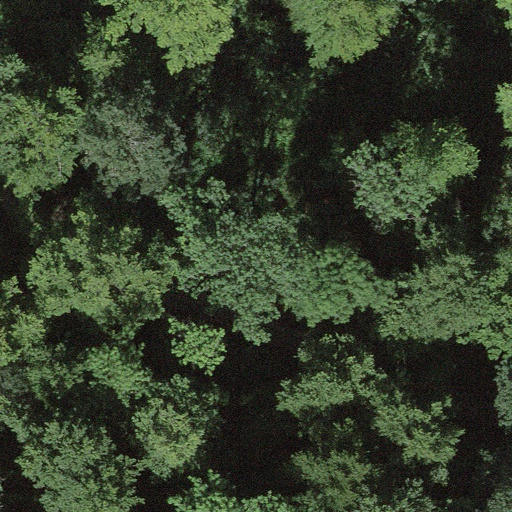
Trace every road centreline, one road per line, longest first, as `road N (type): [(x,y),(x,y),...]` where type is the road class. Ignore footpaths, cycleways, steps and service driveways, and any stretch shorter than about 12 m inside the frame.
road 1 (track): [(511,420),(368,368),(60,231),(5,201),(0,189)]
road 2 (track): [(0,243),(418,121),(511,80)]
